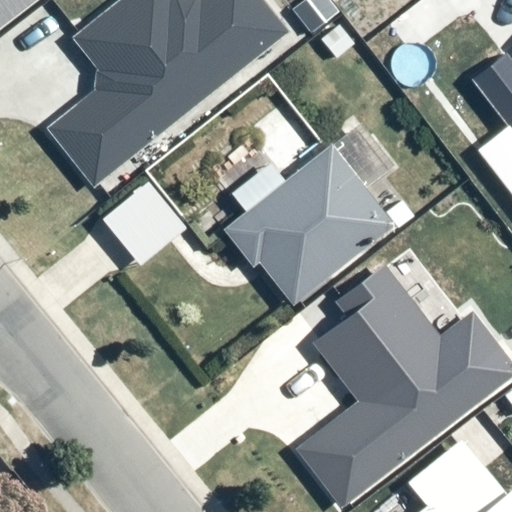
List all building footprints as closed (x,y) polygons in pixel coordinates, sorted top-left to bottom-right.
[(0,0),(0,29),(38,0),(0,0)] [(45,131),(94,192),(289,37),(259,0),(125,0),(75,37),(97,67),(93,92),(45,131)] [(511,65),(503,54),(471,78),(511,130),(511,65)] [(245,267),(279,310),(385,236),(353,196),(382,174),(345,128),(212,237),(238,273),(245,267)] [(186,230),(147,181),(103,216),(141,265),(186,230)] [(294,451),(339,509),(511,378),(511,366),(470,312),(438,335),(384,264),(334,302),(348,320),(314,346),(358,403),(294,451)] [(498,511),(448,449),(395,491),(411,511),(498,511)]
